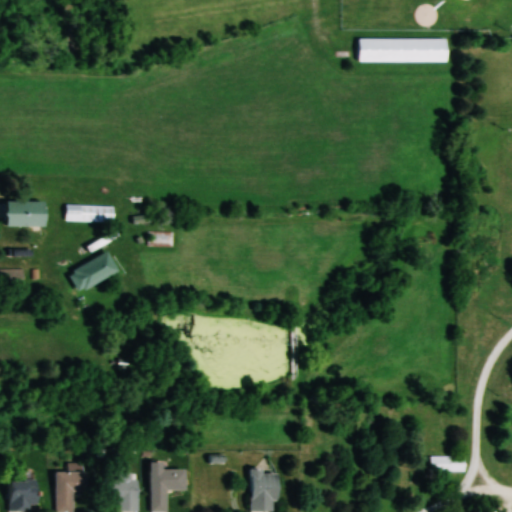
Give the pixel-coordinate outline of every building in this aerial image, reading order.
[(442,38),(354,38),(354,62),(442,62),(442,38)] [(39,201),(0,201),(0,226),(39,226),(39,201)] [(61,221),(111,221),(111,204),(61,204),(61,221)] [(170,232),(149,232),(149,244),(170,244),(170,232)] [(72,293),(114,272),(104,251),(61,272),(72,293)] [(462,470),(462,456),(428,456),(428,470),(462,470)] [(146,462),(146,510),(163,510),(163,489),(182,489),(182,469),(159,469),(159,462),(146,462)] [(51,511),(69,511),(69,490),(83,490),(83,470),(51,470),(51,511)] [(245,470),(245,509),(273,509),(272,470),(245,470)] [(3,511),(31,511),(31,478),(3,478),(3,511)] [(134,509),(134,478),(99,478),(99,499),(114,499),(114,509),(134,509)]
